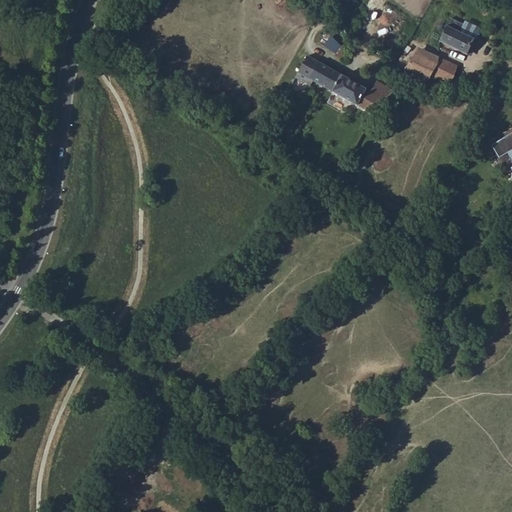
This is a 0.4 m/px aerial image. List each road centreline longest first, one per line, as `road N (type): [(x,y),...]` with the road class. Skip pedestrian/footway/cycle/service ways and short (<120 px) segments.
road 1 (tertiary): [(12,299),(44,229),(67,70),(88,0)]
road 2 (residential): [(511,79),(419,81),(346,47),(328,24)]
